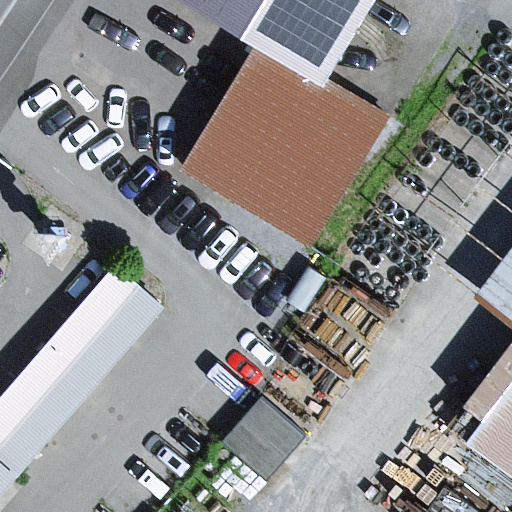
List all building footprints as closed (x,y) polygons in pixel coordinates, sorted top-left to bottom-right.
[(188,0),(258,42),(327,83),(377,0),(188,0)] [(327,83),(258,42),(186,174),(319,251),(389,121),(327,83)] [(511,266),(486,301),(511,321),(511,390),(473,448),(511,485),(511,266)] [(117,269),(0,400),(0,433),(31,461),(165,311),(117,269)] [(269,390),(230,437),(278,477),(317,430),(269,390)]
